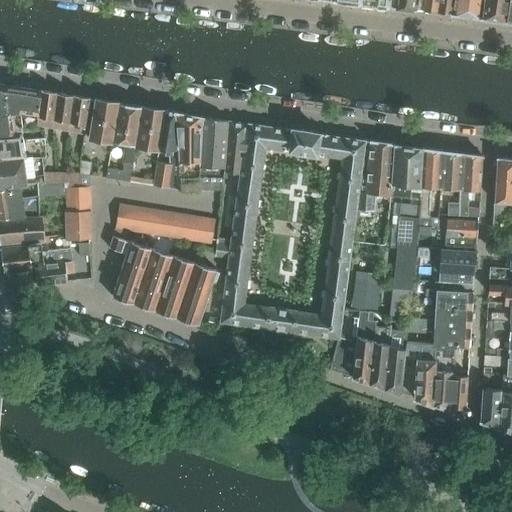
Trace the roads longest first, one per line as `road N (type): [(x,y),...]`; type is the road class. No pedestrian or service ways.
road 1 (residential): [(0,66),(511,139)]
road 2 (residential): [(511,37),(224,0)]
road 3 (residential): [(44,292),(98,300),(252,351)]
